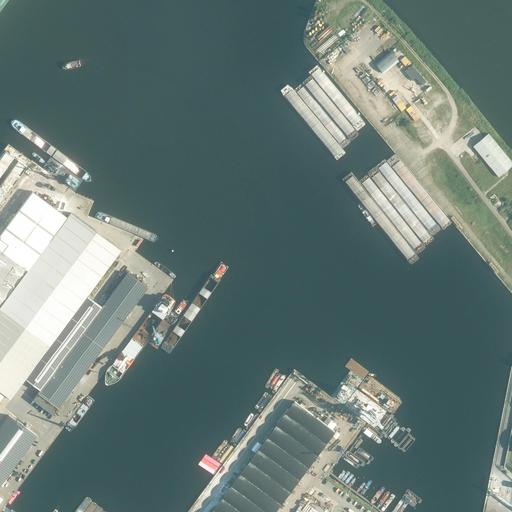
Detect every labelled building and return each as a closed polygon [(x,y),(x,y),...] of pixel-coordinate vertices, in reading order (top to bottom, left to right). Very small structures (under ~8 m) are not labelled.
[(382,72),(398,59),(391,51),(375,64),(382,72)] [(400,51),(396,55),(405,66),(410,63),(400,51)] [(413,66),(405,72),(414,81),(416,79),(422,86),(427,82),(413,66)] [(424,92),(421,88),(412,95),(415,99),(424,92)] [(407,108),(397,97),(393,100),(402,112),(407,108)] [(511,165),(511,161),(489,133),(485,137),(473,146),(499,177),(511,165)] [(0,234),(0,302),(6,295),(8,296),(0,307),(0,391),(4,394),(10,399),(25,380),(87,296),(100,279),(49,241),(67,217),(32,191),(0,234)] [(127,272),(102,306),(40,391),(33,400),(52,415),(147,288),(127,272)] [(25,380),(40,391),(102,306),(87,296),(25,380)] [(331,437),(335,431),(315,416),(295,401),(290,407),(281,420),(272,431),(263,443),(254,456),(245,468),(236,480),(227,492),(218,504),(212,511),(275,511),(276,511),(285,499),(294,487),(303,475),(312,463),(321,451),(331,437)] [(0,464),(10,472),(22,456),(21,456),(25,451),(25,452),(37,436),(8,415),(0,426),(0,464)] [(0,485),(10,472),(0,464),(0,485)]
